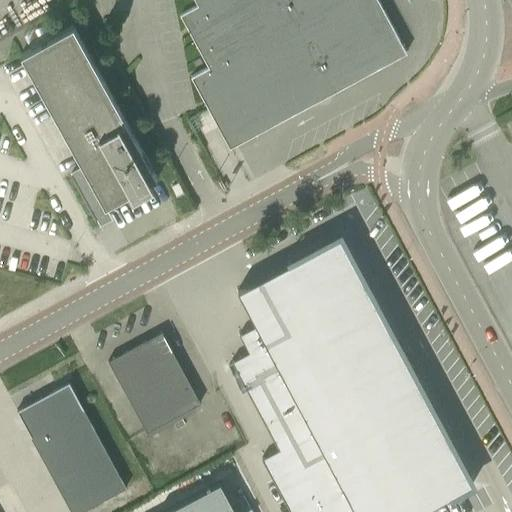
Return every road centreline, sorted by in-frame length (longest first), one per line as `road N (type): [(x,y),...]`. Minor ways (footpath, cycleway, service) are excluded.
road 1 (unclassified): [(0,353),(224,230)]
road 2 (unclassified): [(141,0),(164,121),(224,230)]
road 3 (tertiary): [(417,191),(426,228),(511,388)]
road 4 (unclassified): [(457,103),(383,136),(312,183)]
